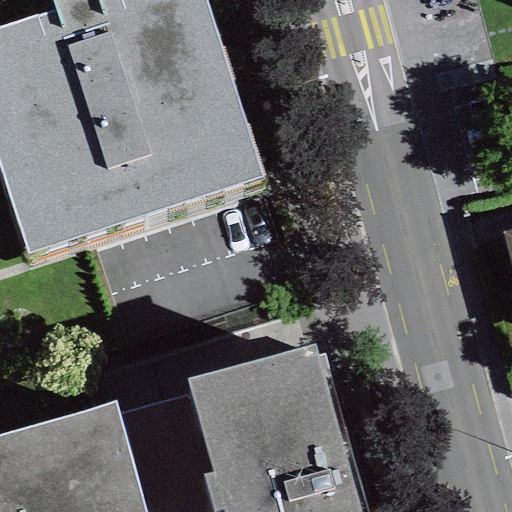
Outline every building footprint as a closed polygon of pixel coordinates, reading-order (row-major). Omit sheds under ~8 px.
[(53,0),(56,8),(0,26),(0,167),(29,256),(263,179),(204,0),(53,0)] [(511,228),(499,232),(511,280),(511,228)] [(211,511),(228,511),(348,478),(313,346),(186,381),(212,473),(201,476),(211,511)] [(0,511),(145,511),(115,405),(0,436),(0,511)] [(357,511),(348,478),(228,511),(357,511)]
